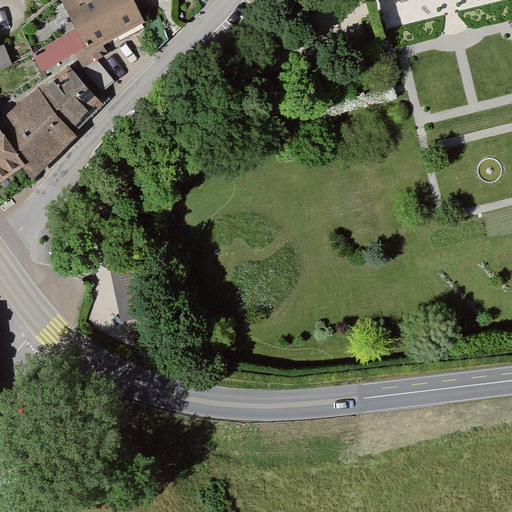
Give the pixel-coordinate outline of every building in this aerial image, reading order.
[(126,0),(54,0),(16,20),(40,66),(69,51),(77,67),(106,52),(100,40),(137,21),(126,0)] [(102,99),(69,63),(43,85),(78,122),(102,99)] [(43,85),(39,81),(0,117),(0,125),(21,158),(34,175),(84,128),(78,122),(43,85)] [(0,173),(21,158),(0,125),(0,173)] [(110,263),(117,318),(141,315),(134,260),(110,263)]
